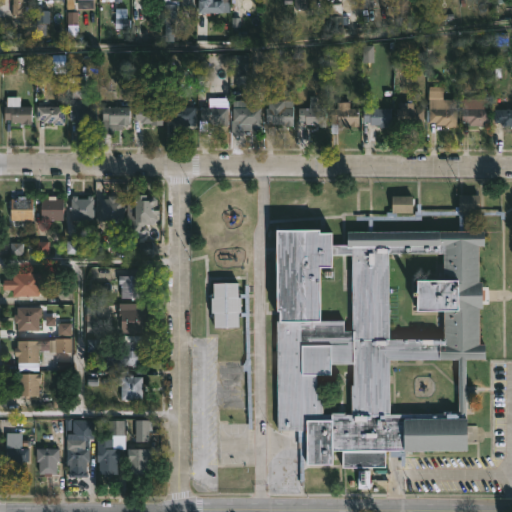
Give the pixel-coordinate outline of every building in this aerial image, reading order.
[(31,0),(31,5),(29,4),(28,17),(13,17),(13,0),(31,0)] [(75,0),(75,9),(67,9),(67,0),(75,0)] [(194,0),(195,12),(181,12),(181,5),(178,5),(178,23),(166,23),(166,5),(164,5),(163,0),(194,0)] [(308,0),(309,9),(293,9),(293,0),(308,0)] [(342,4),(342,16),(347,15),(347,24),(343,24),(343,32),(330,32),(329,4),(342,4)] [(245,55),(245,56),(249,56),(249,75),(232,75),(232,55),(245,55)] [(88,90),(88,98),(96,98),(96,107),(98,107),(98,125),(86,124),(86,123),(77,123),(77,120),(71,120),(71,99),(72,99),(73,89),(88,90)] [(317,96),(317,107),(326,107),(326,126),(317,126),(315,124),(306,124),(306,121),(299,121),(299,108),(310,108),(310,96),(317,96)] [(56,99),(56,106),(65,106),(65,125),(53,125),(53,123),(45,123),(45,120),(37,120),(37,106),(46,106),(46,99),(56,99)] [(17,100),(17,106),(31,107),(31,125),(18,125),(18,123),(11,123),(11,120),(5,120),(5,106),(11,106),(11,100),(17,100)] [(163,100),(163,125),(151,125),(151,123),(142,123),(142,119),(136,119),(136,100),(163,100)] [(244,100),(244,103),(261,103),(261,129),(244,130),(244,135),(232,135),(233,100),(244,100)] [(413,100),(413,103),(415,103),(415,109),(425,109),(425,126),(413,126),(413,125),(405,125),(405,122),(398,122),(398,109),(402,109),(402,103),(408,103),(408,100),(413,100)] [(294,101),(294,126),(273,124),(273,121),(266,121),(265,108),(269,108),(268,101),(294,101)] [(350,102),(350,108),(358,108),(358,126),(339,125),(339,134),(332,134),(332,108),(338,108),(338,102),(350,102)] [(184,106),(196,107),(196,125),(185,125),(185,123),(176,123),(176,121),(169,121),(169,107),(184,106)] [(118,107),(130,107),(130,125),(123,125),(123,130),(115,130),(114,134),(102,134),(103,107),(118,107)] [(228,108),(228,126),(207,124),(207,133),(199,133),(201,108),(228,108)] [(445,108),(457,108),(457,127),(446,127),(446,125),(437,125),(437,122),(428,122),(428,109),(445,108)] [(392,109),(392,127),(380,127),(379,125),(371,125),(371,122),(364,122),(364,109),(392,109)] [(491,109),(491,127),(470,125),(470,122),(461,122),(461,109),(491,109)] [(511,110),(511,126),(504,128),(502,123),(495,123),(495,110),(511,110)] [(158,198),(160,208),(160,216),(152,224),(144,223),(144,226),(136,226),(136,220),(133,220),(133,206),(137,206),(138,192),(149,193),(149,197),(158,198)] [(456,209),(423,209),(423,202),(425,202),(425,192),(456,193),(456,209)] [(482,210),(460,210),(460,194),(482,193),(482,210)] [(93,194),(93,197),(96,197),(96,219),(71,219),(71,209),(69,209),(70,205),(71,205),(72,194),(77,194),(77,197),(87,197),(87,194),(93,194)] [(118,194),(118,198),(125,198),(125,218),(102,218),(102,209),(101,209),(101,206),(103,206),(103,197),(109,197),(109,194),(118,194)] [(398,212),(393,212),(393,194),(415,194),(415,212),(398,212)] [(26,195),(26,197),(33,197),(33,219),(12,219),(12,197),(19,197),(19,195),(26,195)] [(57,195),(57,197),(64,197),(64,219),(42,219),(42,197),(49,197),(49,195),(57,195)] [(238,200),(222,200),(222,221),(238,221),(238,200)] [(482,245),(482,281),(486,281),(486,307),(483,307),(483,342),(489,342),(489,359),(469,359),(469,417),(472,417),(472,449),(401,449),(401,451),(406,451),(406,466),(401,466),(401,456),(393,456),(393,450),(389,450),(389,466),(345,466),(345,450),(337,450),(337,463),(310,463),(310,448),(305,448),(305,488),(300,488),(300,447),(298,447),(298,429),(279,429),(280,320),(285,320),(285,308),(282,308),(282,232),(313,232),(313,226),(326,226),(326,229),(338,229),(338,243),(350,244),(350,230),(488,229),(488,245),(482,245)] [(239,273),(239,229),(212,229),(212,273),(239,273)] [(42,273),(42,282),(40,282),(39,296),(18,295),(18,288),(16,288),(16,281),(18,281),(18,273),(28,273),(28,271),(31,271),(31,272),(42,273)] [(143,275),(143,281),(145,281),(143,297),(122,297),(122,284),(120,283),(120,274),(143,275)] [(240,284),(240,299),(243,299),(243,313),(241,313),(240,329),(216,329),(216,318),(213,318),(213,295),(216,295),(216,284),(240,284)] [(143,308),(143,317),(146,317),(146,325),(144,325),(143,332),(137,332),(137,334),(123,332),(123,316),(120,316),(120,303),(143,303),(143,308)] [(40,306),(40,329),(18,329),(18,322),(15,322),(15,314),(18,314),(18,306),(40,306)] [(100,331),(86,332),(86,306),(99,306),(100,331)] [(133,339),(133,341),(143,340),(143,348),(145,348),(145,356),(142,356),(142,364),(135,364),(135,366),(132,366),(132,364),(121,364),(120,341),(130,341),(130,339),(133,339)] [(40,350),(40,370),(19,370),(19,356),(15,356),(15,347),(18,347),(18,340),(40,340),(40,350)] [(40,395),(15,395),(15,373),(42,373),(42,381),(40,381),(40,395)] [(133,374),(133,376),(143,376),(143,399),(134,399),(134,400),(131,400),(131,399),(121,399),(121,384),(119,384),(119,376),(130,376),(130,374),(133,374)] [(29,447),(29,461),(27,461),(26,473),(8,472),(8,460),(6,460),(6,447),(29,447)] [(120,447),(120,461),(118,461),(118,474),(113,474),(113,476),(104,476),(104,474),(100,474),(100,462),(97,462),(97,448),(117,449),(117,447),(120,447)] [(58,461),(58,473),(52,473),(52,476),(45,476),(45,473),(40,473),(40,461),(38,461),(38,448),(60,448),(60,461),(58,461)] [(87,461),(87,473),(83,473),(83,475),(70,473),(70,464),(68,464),(68,448),(90,448),(90,461),(87,461)] [(147,461),(147,473),(144,473),(144,476),(132,475),(132,473),(130,473),(130,461),(127,461),(127,448),(150,448),(150,461),(147,461)]
